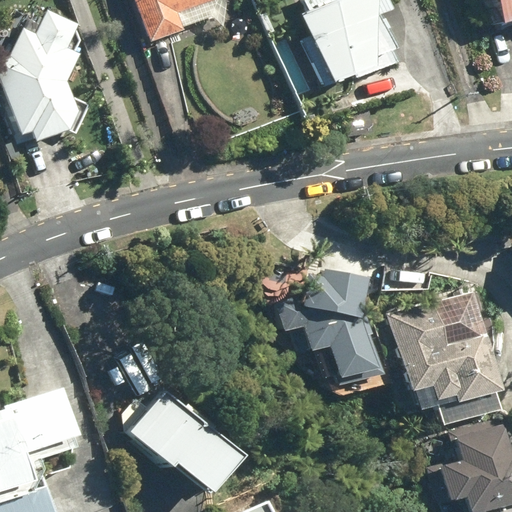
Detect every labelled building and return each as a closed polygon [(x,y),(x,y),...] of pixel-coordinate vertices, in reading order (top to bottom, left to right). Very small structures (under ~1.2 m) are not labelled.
[(119,0),(133,50),(174,39),(167,15),(216,2),(215,0),(119,0)] [(298,0),(292,3),(298,19),(279,27),(306,95),(345,80),(342,72),(376,59),(369,39),(354,45),(348,29),(373,19),(365,0),(298,0)] [(511,0),(466,0),(479,36),(508,26),(509,28),(511,27),(511,0)] [(0,53),(0,126),(8,149),(17,145),(20,152),(53,140),(56,135),(64,137),(77,109),(52,95),(71,59),(56,53),(65,30),(37,18),(28,39),(15,34),(0,53)] [(355,386),(371,382),(358,325),(346,325),(357,284),(316,272),(313,283),(300,279),(289,308),(269,308),(267,342),(288,338),(293,362),(308,359),(316,391),(354,382),(355,386)] [(403,318),(379,322),(394,402),(416,397),(419,410),(441,405),(442,412),(483,404),(471,341),(462,343),(454,301),(428,306),(431,322),(404,328),(403,318)] [(61,446),(45,395),(0,409),(0,496),(16,491),(7,462),(61,446)] [(216,474),(143,401),(133,411),(128,405),(113,420),(121,428),(106,442),(147,483),(150,480),(180,510),(216,474)] [(497,464),(488,431),(437,444),(444,470),(416,477),(424,511),(510,511),(506,496),(510,495),(502,462),(497,464)] [(0,511),(46,511),(40,492),(0,504),(0,511)]
